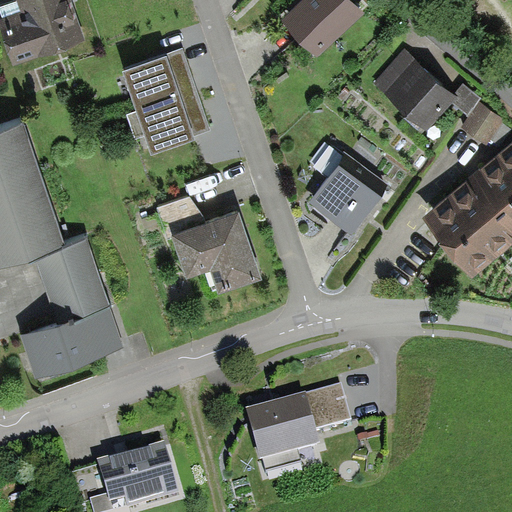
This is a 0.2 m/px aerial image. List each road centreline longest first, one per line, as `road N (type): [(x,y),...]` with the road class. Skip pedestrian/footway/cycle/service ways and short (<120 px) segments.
road 1 (residential): [(314,324),(204,0)]
road 2 (residential): [(314,324),(0,432)]
road 3 (residential): [(511,323),(429,312),(314,324)]
road 4 (residential): [(511,97),(404,0)]
